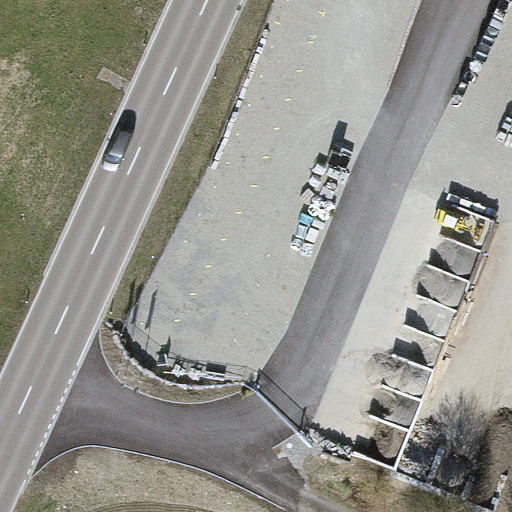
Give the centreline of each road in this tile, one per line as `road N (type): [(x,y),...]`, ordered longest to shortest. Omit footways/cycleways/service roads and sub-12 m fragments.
road 1 (secondary): [(204,0),(0,453)]
road 2 (track): [(338,511),(227,452),(28,391)]
